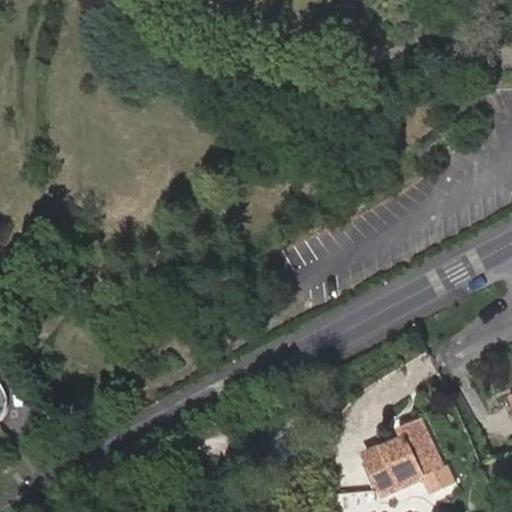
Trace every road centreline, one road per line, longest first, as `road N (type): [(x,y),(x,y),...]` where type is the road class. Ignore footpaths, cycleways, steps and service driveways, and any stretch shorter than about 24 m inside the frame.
road 1 (secondary): [(36,511),(225,391),(511,243)]
road 2 (unknown): [(511,336),(372,409)]
